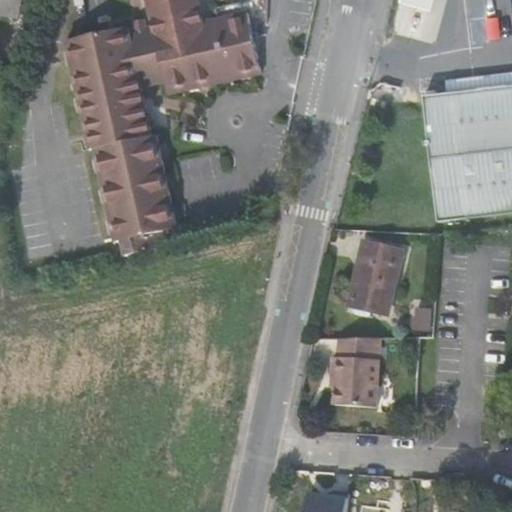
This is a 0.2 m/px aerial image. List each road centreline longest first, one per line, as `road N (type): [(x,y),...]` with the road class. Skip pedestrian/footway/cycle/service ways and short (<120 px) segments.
road 1 (residential): [(298,275),(0,325)]
road 2 (residential): [(298,275),(353,0)]
road 3 (residential): [(511,468),(259,450)]
road 4 (residential): [(259,450),(298,275)]
